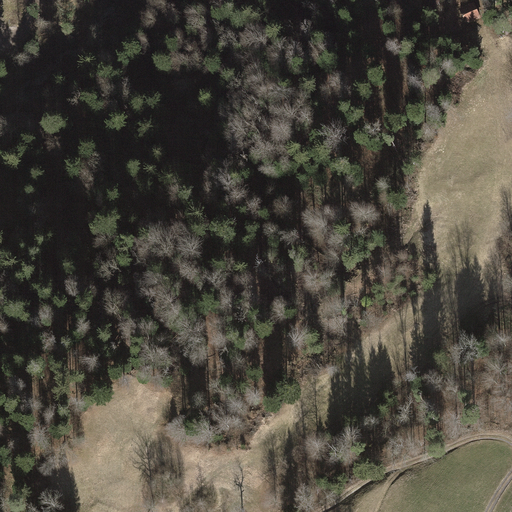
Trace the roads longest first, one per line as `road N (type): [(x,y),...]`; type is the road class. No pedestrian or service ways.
road 1 (track): [(318,511),(383,470),(465,439),(498,435),(511,443)]
road 2 (track): [(179,511),(231,468),(250,480),(251,511)]
